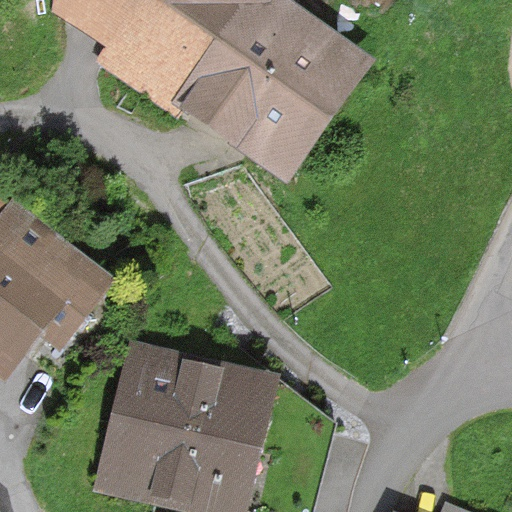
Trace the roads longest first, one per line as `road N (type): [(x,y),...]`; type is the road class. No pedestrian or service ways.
road 1 (track): [(0,119),(43,123),(136,177),(206,279),(393,439)]
road 2 (unclassified): [(489,359),(444,388),(393,439),(368,511)]
